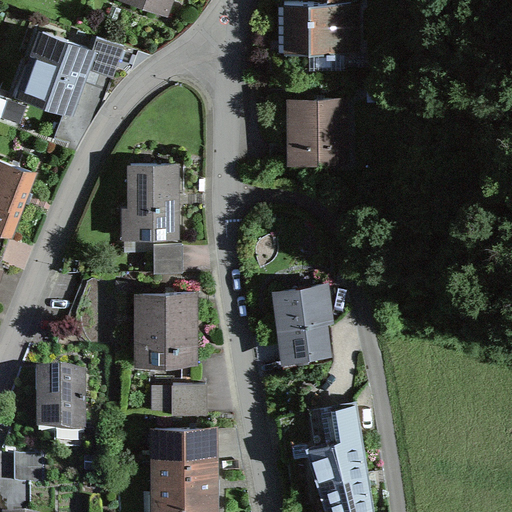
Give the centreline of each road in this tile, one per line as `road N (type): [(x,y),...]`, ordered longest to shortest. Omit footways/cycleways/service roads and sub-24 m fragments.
road 1 (residential): [(0,361),(85,159),(139,79),(221,27)]
road 2 (residential): [(223,195),(268,193),(300,204),(333,242),(387,511)]
road 3 (residential): [(258,511),(229,334),(223,195)]
road 4 (residential): [(223,195),(221,27)]
